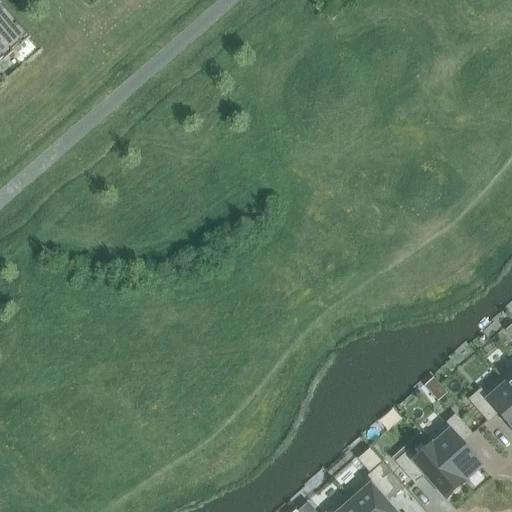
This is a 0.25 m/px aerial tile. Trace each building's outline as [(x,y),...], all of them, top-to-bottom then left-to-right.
[(0,8),(0,42),(11,55),(28,40),(0,8)] [(0,42),(0,64),(11,55),(0,42)] [(511,369),(501,379),(511,391),(511,369)] [(481,391),(470,401),(489,423),(489,422),(490,423),(491,422),(490,421),(497,415),(498,416),(499,415),(498,415),(499,414),(511,428),(511,391),(501,379),(484,394),(481,391)] [(456,416),(429,440),(465,481),(470,477),(471,477),(472,476),(471,476),(474,473),(475,474),(476,472),(479,469),(479,470),(481,469),(480,468),(482,466),(472,455),(473,454),(472,453),(471,454),(466,448),(467,448),(466,447),(465,447),(462,444),(463,444),(464,444),(464,443),(464,442),(471,436),(472,437),(473,436),(472,436),(473,435),(456,416)] [(408,453),(397,463),(416,485),(417,484),(417,485),(418,484),(417,483),(425,477),(425,478),(426,477),(426,476),(431,481),(430,481),(431,483),(432,482),(435,485),(434,486),(435,487),(436,486),(438,489),(438,490),(439,491),(440,491),(442,494),(443,496),(443,495),(447,499),(448,498),(449,498),(450,497),(449,496),(452,494),(452,495),(453,494),(453,493),(459,488),(460,488),(461,487),(463,485),(464,485),(465,484),(464,483),(466,482),(465,481),(429,440),(427,442),(433,448),(416,462),(408,453)] [(372,475),(348,496),(362,511),(394,511),(392,509),(391,507),(390,508),(388,505),(389,504),(387,503),(383,499),(384,498),(384,499),(385,498),(384,497),(392,491),(392,492),(393,491),(393,490),(401,483),(371,449),(359,460),(372,475)] [(362,511),(348,496),(329,511),(362,511)]
